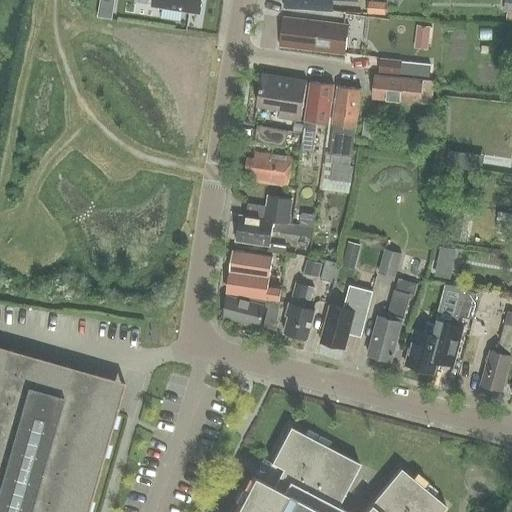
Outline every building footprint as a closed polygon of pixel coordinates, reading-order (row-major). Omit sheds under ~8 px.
[(155,0),(155,4),(202,11),(203,0),(155,0)] [(286,0),(286,2),(292,2),(292,9),(333,11),(333,0),(340,0),(359,1),(358,0),(286,0)] [(370,1),(369,12),(386,14),(387,3),(370,1)] [(100,3),(98,17),(111,19),(114,6),(100,3)] [(346,54),(350,26),(284,18),(281,41),(287,41),(286,47),(346,54)] [(417,26),(416,39),(428,40),(430,28),(417,26)] [(380,61),(379,74),(400,76),(402,64),(380,61)] [(402,64),(400,76),(428,79),(430,67),(402,64)] [(263,74),(258,106),(281,109),(280,117),(302,121),(308,81),(263,74)] [(433,105),(435,81),(376,76),(374,99),(433,105)] [(314,152),(317,123),(329,125),(335,85),(312,82),(306,121),(305,121),(301,150),(314,152)] [(333,136),(331,155),(338,156),(352,158),(362,90),(339,86),(333,126),(341,127),(339,137),(333,136)] [(420,115),(419,128),(428,129),(429,115),(420,115)] [(365,117),(363,137),(376,139),(378,118),(365,117)] [(284,146),(286,130),(257,125),(254,142),(284,146)] [(289,187),(293,158),(256,152),(255,159),(249,158),(247,175),(252,175),(251,182),(289,187)] [(333,164),(331,180),(352,183),(354,167),(351,167),(337,165),(333,164)] [(470,186),(469,193),(481,195),(482,188),(470,186)] [(292,224),(295,200),(272,196),(268,220),(241,216),(237,241),(269,246),(271,246),(271,244),(273,232),(313,238),(315,228),(300,225),(292,224)] [(470,211),(460,209),(454,240),(464,242),(470,211)] [(302,214),(300,225),(315,228),(316,216),(302,214)] [(348,242),(344,258),(357,261),(361,245),(348,242)] [(269,246),(268,252),(285,255),(286,246),(271,244),(271,246),(269,246)] [(403,255),(385,250),(379,272),(397,276),(403,255)] [(232,272),(270,278),(274,257),(235,251),(232,272)] [(308,260),(304,274),(319,278),(323,265),(308,260)] [(439,261),(436,276),(450,279),(453,263),(439,261)] [(326,262),(322,279),(333,282),(338,265),(326,262)] [(269,288),(270,278),(232,272),(229,293),(251,297),(280,301),(282,290),(269,288)] [(399,280),(396,291),(396,290),(388,319),(379,317),(369,355),(392,361),(410,296),(415,298),(418,285),(399,280)] [(308,339),(316,311),(302,307),(305,299),(306,299),(309,286),(297,283),(292,304),(290,304),(287,316),(289,316),(285,333),(308,339)] [(446,285),(436,320),(438,321),(457,326),(459,317),(470,320),(471,318),(474,319),(476,319),(478,311),(482,294),(464,290),(465,288),(446,285)] [(362,338),(369,312),(374,292),(350,286),(344,309),(331,306),(321,342),(345,349),(349,334),(362,338)] [(484,294),(480,312),(491,314),(496,297),(484,294)] [(278,323),(280,303),(263,300),(263,299),(251,297),(250,302),(228,296),(225,318),(260,327),(265,307),(269,308),(264,327),(277,330),(279,324),(278,323)] [(511,313),(508,312),(498,353),(491,351),(482,385),(503,391),(511,358),(511,313)] [(457,326),(438,321),(434,336),(415,331),(406,365),(423,370),(422,372),(436,376),(438,367),(436,367),(438,362),(454,366),(464,327),(457,326)] [(0,511),(87,511),(116,412),(0,355),(0,511)] [(442,511),(446,507),(400,469),(364,511),(346,511),(337,507),(360,464),(290,427),(271,463),(272,464),(263,482),(253,477),(234,511),(442,511)]
